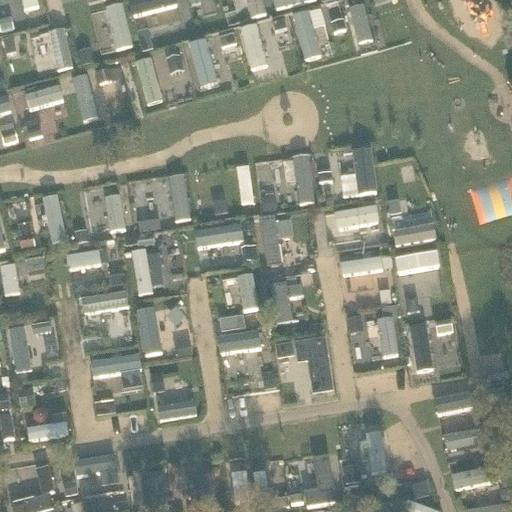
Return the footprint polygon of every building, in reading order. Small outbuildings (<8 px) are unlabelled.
[(26,0),(29,9),(45,5),(43,0),(26,0)] [(133,0),(136,13),(182,2),(181,0),(133,0)] [(263,0),(246,0),(255,29),(271,27),(263,0)] [(316,6),(314,0),(272,0),(277,16),(316,6)] [(362,41),(377,37),(367,1),(352,5),(362,41)] [(127,2),(99,8),(109,51),(137,45),(127,2)] [(308,58),(325,54),(318,25),(329,22),(325,5),(296,12),(308,58)] [(166,7),(167,21),(182,20),(181,6),(166,7)] [(333,11),(336,30),(349,28),(346,9),(333,11)] [(98,59),(93,46),(80,50),(72,24),(52,31),(65,70),(98,59)] [(326,53),(335,51),(329,25),(320,27),(326,53)] [(146,48),(156,46),(152,26),(142,28),(146,48)] [(205,85),(223,80),(209,37),(191,42),(205,85)] [(166,47),(172,72),(188,68),(183,44),(166,47)] [(151,103),(168,98),(156,55),(139,60),(151,103)] [(124,65),(99,70),(102,83),(127,78),(124,65)] [(75,76),(88,119),(104,115),(91,72),(75,76)] [(35,109),(68,98),(63,82),(30,93),(35,109)] [(9,94),(0,97),(0,111),(13,108),(9,94)] [(3,124),(8,143),(22,139),(17,120),(3,124)] [(300,202),(317,201),(315,153),(299,153),(300,202)] [(253,163),(239,165),(245,202),(259,200),(253,163)] [(412,163),(377,170),(382,195),(417,189),(412,163)] [(177,219),(193,218),(190,173),(174,174),(177,219)] [(114,229),(130,226),(124,192),(108,195),(114,229)] [(45,196),(56,243),(72,239),(61,193),(45,196)] [(338,228),(384,221),(381,202),(336,210),(338,228)] [(435,208),(399,214),(401,226),(437,220),(435,208)] [(271,264),(287,261),(283,237),(298,235),(295,216),(264,221),(271,264)] [(36,222),(21,225),(26,247),(40,244),(36,222)] [(199,225),(200,244),(247,242),(246,223),(199,225)] [(439,223),(396,227),(398,244),(441,240),(439,223)] [(441,248),(399,256),(402,272),(445,264),(441,248)] [(396,266),(394,253),(345,261),(347,274),(396,266)] [(103,255),(72,260),(67,262),(69,274),(105,269),(103,255)] [(153,300),(146,256),(132,259),(139,302),(153,300)] [(4,263),(6,294),(23,292),(21,261),(4,263)] [(258,272),(242,273),(245,309),(262,307),(258,272)] [(296,320),(294,295),(307,294),(306,281),(275,283),(279,321),(296,320)] [(131,291),(90,300),(94,315),(134,306),(131,291)] [(143,307),(147,352),(166,350),(161,305),(143,307)] [(227,329),(249,325),(247,313),(225,317),(227,329)] [(456,317),(442,317),(442,334),(457,333),(456,317)] [(130,341),(141,338),(137,322),(126,325),(130,341)] [(437,367),(431,322),(414,325),(420,369),(437,367)] [(28,324),(11,328),(20,371),(38,367),(28,324)] [(224,353),(266,345),(263,328),(221,335),(224,353)] [(289,378),(297,377),(299,395),(337,391),(331,335),(279,341),(281,357),(287,356),(289,378)] [(127,387),(147,386),(145,354),(95,356),(96,374),(126,373),(127,387)] [(158,389),(170,386),(166,370),(154,372),(158,389)] [(23,404),(39,404),(38,384),(22,385),(23,404)] [(0,410),(14,409),(12,393),(0,394),(0,410)] [(477,395),(436,403),(439,420),(480,409),(477,395)] [(161,404),(164,420),(202,413),(199,397),(161,404)] [(102,413),(118,410),(116,398),(100,401),(102,413)] [(6,437),(18,436),(16,409),(3,410),(6,437)] [(32,439),(73,434),(71,420),(30,424),(32,439)] [(451,450),(492,440),(488,424),(447,435),(451,450)] [(373,472),(389,471),(388,429),(371,430),(373,472)] [(333,453),(318,455),(324,496),(339,493),(333,453)] [(86,472),(105,469),(107,481),(123,479),(119,454),(84,459),(86,472)] [(362,461),(345,465),(350,483),(367,479),(362,461)] [(251,468),(235,469),(237,501),(253,500),(251,468)] [(258,501),(273,500),(272,468),(257,469),(258,501)] [(498,468),(451,478),(456,495),(503,485),(498,468)] [(155,511),(172,511),(172,470),(154,470),(155,511)] [(202,473),(207,511),(222,509),(216,471),(202,473)] [(60,478),(61,492),(89,491),(88,477),(60,478)] [(48,497),(11,506),(12,511),(51,511),(53,511),(48,497)] [(511,511),(511,499),(469,508),(469,511),(511,511)] [(91,511),(89,500),(72,504),(74,511),(91,511)]
